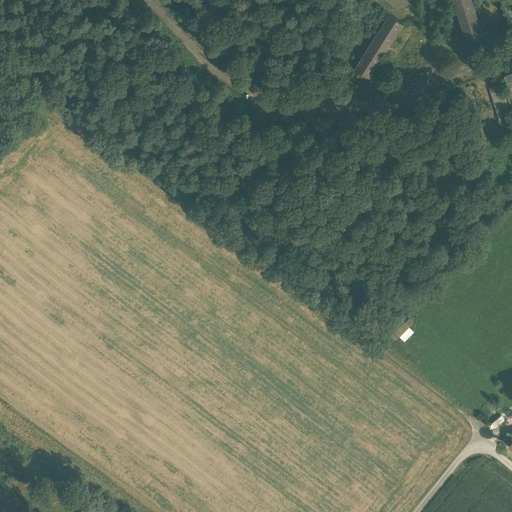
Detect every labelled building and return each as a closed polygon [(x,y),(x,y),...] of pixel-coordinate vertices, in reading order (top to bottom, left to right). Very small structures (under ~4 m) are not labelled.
[(453,0),(466,40),(482,35),(471,0),(453,0)] [(355,68),(369,76),(403,22),(389,14),(355,68)] [(489,88),(504,139),(511,136),(511,122),(500,85),(489,88)] [(459,89),(476,147),(487,144),(470,86),(459,89)] [(399,336),(409,325),(400,317),(390,328),(399,336)] [(404,340),(414,331),(410,326),(400,335),(404,340)]
